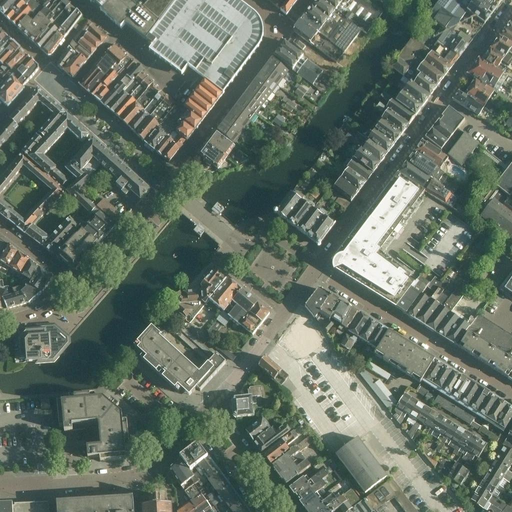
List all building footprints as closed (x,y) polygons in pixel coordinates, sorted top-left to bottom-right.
[(7,0),(3,5),(0,8),(0,14),(4,18),(20,0),(7,0)] [(31,0),(20,0),(4,18),(10,23),(31,0)] [(31,0),(10,23),(16,29),(26,18),(32,24),(33,19),(42,10),(51,0),(31,0)] [(22,34),(29,40),(35,46),(51,27),(63,13),(65,11),(70,5),(63,0),(51,0),(42,10),(33,19),(32,24),(22,34)] [(86,0),(91,4),(93,6),(95,3),(101,8),(99,11),(101,13),(121,30),(126,25),(129,28),(137,18),(143,24),(136,33),(147,42),(178,0),(86,0)] [(253,14),(234,0),(178,0),(147,42),(146,43),(152,48),(149,52),(182,76),(188,68),(196,75),(202,79),(205,81),(222,95),(225,92),(231,83),(258,48),(259,46),(261,43),(261,41),(262,38),(263,35),(263,33),(262,30),(262,27),(261,24),(260,22),(258,19),(256,17),(254,15),(253,14)] [(273,0),(271,3),(274,6),(280,11),(287,2),(288,0),(273,0)] [(288,0),(287,2),(280,11),(286,17),(298,0),(288,0)] [(344,54),(361,31),(319,0),(317,0),(301,21),(344,54)] [(319,0),(361,31),(366,35),(382,14),(363,0),(319,0)] [(460,7),(450,0),(440,0),(428,18),(435,23),(447,32),(451,35),(453,36),(458,30),(470,14),(460,7)] [(469,0),(465,0),(460,7),(470,14),(484,25),(491,16),(469,0)] [(484,0),(469,0),(491,16),(496,9),(484,0)] [(484,0),(496,9),(501,2),(499,0),(484,0)] [(77,11),(72,7),(70,5),(65,11),(71,17),(72,16),(77,11)] [(35,46),(41,51),(53,38),(56,35),(59,31),(67,22),(71,17),(65,11),(63,13),(51,27),(35,46)] [(67,22),(59,31),(66,37),(82,17),(77,11),(72,16),(71,17),(67,22)] [(16,29),(22,34),(32,24),(26,18),(16,29)] [(129,28),(136,33),(143,24),(137,18),(129,28)] [(88,21),(73,42),(79,46),(88,34),(86,33),(92,25),(88,21)] [(301,21),(293,32),(337,64),(344,54),(301,21)] [(447,32),(435,23),(428,33),(439,42),(447,32)] [(106,38),(92,25),(86,33),(88,34),(79,46),(91,57),(106,38)] [(473,41),(472,40),(458,30),(453,36),(468,47),(473,41)] [(48,57),(51,57),(66,37),(59,31),(56,35),(53,38),(41,51),(41,52),(48,57)] [(422,31),(414,41),(432,55),(451,69),(459,59),(442,46),(422,31)] [(511,36),(505,32),(503,33),(500,38),(511,45),(511,36)] [(459,59),(468,47),(453,36),(451,35),(442,46),(459,59)] [(511,45),(500,38),(498,41),(495,45),(509,53),(511,50),(511,45)] [(0,59),(14,45),(7,39),(0,46),(0,59)] [(412,39),(404,50),(444,78),(451,69),(432,55),(414,41),(412,39)] [(87,62),(91,57),(79,46),(73,42),(72,45),(70,47),(78,53),(87,62)] [(312,86),(323,71),(285,43),(274,57),(312,86)] [(0,71),(20,51),(14,45),(0,59),(0,71)] [(495,45),(491,51),(511,63),(511,62),(511,58),(507,55),(509,53),(495,45)] [(127,58),(114,46),(106,55),(117,65),(116,67),(117,68),(118,67),(121,68),(127,74),(128,72),(135,65),(132,62),(127,58)] [(72,80),(87,62),(78,53),(70,47),(69,49),(76,54),(63,71),(72,80)] [(69,49),(67,52),(63,59),(58,67),(63,71),(76,54),(69,49)] [(400,56),(397,59),(437,88),(444,78),(404,50),(400,56)] [(26,56),(20,51),(0,71),(0,75),(3,79),(14,69),(26,56)] [(491,51),(489,53),(486,56),(500,64),(502,62),(509,67),(511,63),(491,51)] [(79,86),(90,95),(100,83),(112,71),(113,72),(117,77),(118,77),(117,78),(120,81),(127,74),(121,68),(118,67),(117,68),(116,67),(117,65),(106,55),(94,68),(79,86)] [(3,79),(0,82),(0,92),(14,79),(30,60),(26,56),(14,69),(3,79)] [(483,60),(482,62),(503,75),(505,71),(498,67),(500,64),(486,56),(483,60)] [(266,67),(283,79),(288,72),(272,59),(266,67)] [(390,69),(402,77),(430,97),(437,88),(397,59),(390,69)] [(35,65),(30,60),(14,79),(19,83),(23,78),(35,65)] [(478,61),(473,68),(497,83),(503,75),(482,62),(478,61)] [(23,78),(19,83),(18,84),(24,88),(29,81),(30,81),(30,80),(35,74),(38,71),(38,68),(35,65),(23,78)] [(136,66),(127,77),(125,80),(102,105),(108,110),(133,83),(142,73),(144,71),(138,65),(136,66)] [(266,67),(261,74),(277,86),(283,79),(266,67)] [(467,76),(475,81),(491,91),(497,83),(473,68),(467,76)] [(110,86),(117,78),(118,77),(117,77),(113,72),(112,71),(100,83),(105,88),(107,89),(108,88),(111,92),(113,89),(110,86)] [(108,110),(115,115),(147,78),(142,73),(133,83),(108,110)] [(261,74),(255,81),(272,93),(277,86),(261,74)] [(422,107),(430,97),(402,77),(399,81),(405,86),(406,86),(407,87),(403,93),(422,107)] [(115,115),(121,121),(153,84),(153,83),(147,78),(115,115)] [(0,99),(3,102),(6,105),(9,105),(10,104),(9,104),(16,97),(16,96),(23,89),(24,88),(18,84),(19,83),(14,79),(0,92),(0,99)] [(202,79),(192,82),(218,102),(223,96),(222,95),(205,81),(202,79)] [(255,81),(250,88),(266,101),(272,93),(255,81)] [(475,81),(471,87),(469,89),(488,101),(493,92),(491,91),(475,81)] [(184,85),(213,108),(218,102),(192,82),(185,85),(184,85)] [(95,99),(105,88),(100,83),(90,95),(95,99)] [(121,121),(129,128),(161,92),(162,92),(153,84),(121,121)] [(178,93),(184,97),(207,115),(213,108),(184,85),(178,93)] [(297,90),(304,96),(307,92),(300,87),(297,90)] [(105,88),(95,99),(101,104),(111,92),(108,88),(107,89),(105,88)] [(250,88),(244,96),(261,108),(266,101),(250,88)] [(396,103),(377,88),(374,92),(381,97),(380,97),(390,105),(387,110),(408,126),(415,117),(396,103)] [(469,89),(466,95),(464,97),(483,109),(488,101),(469,89)] [(45,96),(38,90),(31,97),(38,104),(45,96)] [(304,96),(297,90),(295,93),(302,99),(304,96)] [(129,128),(136,135),(152,115),(167,97),(161,92),(129,128)] [(403,93),(402,92),(399,96),(400,97),(396,103),(415,117),(422,107),(403,93)] [(145,144),(178,104),(184,97),(178,93),(175,96),(180,100),(176,105),(168,97),(167,97),(152,115),(136,135),(145,144)] [(459,93),(453,101),(478,117),(483,109),(464,97),(459,93)] [(53,103),(45,96),(38,104),(41,104),(48,110),(53,103)] [(244,96),(239,102),(255,115),(261,108),(244,96)] [(31,111),(38,104),(31,97),(24,105),(31,111)] [(184,97),(178,104),(187,111),(202,123),(207,115),(184,97)] [(286,104),(293,110),(296,106),(289,101),(286,104)] [(239,102),(233,110),(250,122),(255,115),(239,102)] [(48,110),(55,116),(60,109),(53,103),(48,110)] [(147,145),(155,152),(167,138),(172,131),(187,111),(178,104),(145,144),(147,145)] [(293,110),(286,104),(284,107),(291,113),(293,110)] [(401,136),(408,126),(387,110),(379,104),(376,108),(375,109),(383,115),(379,120),(401,136)] [(24,119),(31,111),(24,105),(17,112),(24,119)] [(448,108),(424,139),(461,167),(478,145),(465,134),(464,135),(458,130),(465,121),(448,108)] [(60,109),(55,116),(53,118),(60,123),(67,115),(60,109)] [(233,110),(228,117),(244,129),(250,122),(233,110)] [(179,136),(187,142),(202,123),(187,111),(172,131),(176,134),(179,136)] [(24,119),(17,112),(9,120),(11,121),(18,127),(18,126),(24,119)] [(74,122),(67,115),(60,123),(68,130),(74,122)] [(275,119),(282,124),(285,121),(278,115),(275,119)] [(239,136),(244,129),(228,117),(222,124),(239,136)] [(53,118),(46,126),(53,131),(60,123),(53,118)] [(282,124),(275,119),(273,122),(280,127),(282,124)] [(371,137),(368,141),(387,155),(401,136),(379,120),(373,128),(368,135),(371,137)] [(10,137),(18,127),(11,121),(3,130),(10,137)] [(68,130),(75,137),(81,129),(74,122),(68,130)] [(60,138),(68,130),(60,123),(53,131),(56,134),(60,138)] [(233,144),(239,136),(222,124),(217,131),(233,144)] [(46,126),(39,134),(45,139),(53,131),(46,126)] [(89,136),(81,129),(75,137),(82,144),(89,136)] [(0,143),(2,146),(10,137),(3,130),(0,133),(0,143)] [(264,133),(271,138),(273,135),(266,130),(264,133)] [(43,142),(36,150),(43,157),(44,157),(51,148),(53,147),(56,143),(60,138),(56,134),(53,131),(45,139),(45,140),(44,142),(43,142)] [(173,143),(177,138),(179,136),(176,134),(172,131),(167,138),(170,140),(173,143)] [(271,138),(264,133),(262,136),(269,142),(271,138)] [(207,145),(226,159),(234,148),(215,134),(207,145)] [(43,142),(37,136),(30,144),(36,150),(43,142)] [(162,157),(169,163),(172,158),(179,151),(186,143),(187,142),(179,136),(177,138),(173,143),(162,157)] [(155,152),(162,157),(173,143),(170,140),(167,138),(155,152)] [(93,140),(71,164),(76,169),(81,173),(84,176),(88,179),(100,166),(104,169),(113,177),(122,166),(105,151),(98,145),(93,140)] [(380,165),(387,155),(368,141),(365,144),(364,144),(360,150),(380,165)] [(422,142),(414,154),(437,169),(445,158),(422,142)] [(30,144),(23,152),(29,158),(36,150),(30,144)] [(253,147),(260,153),(263,149),(256,144),(253,147)] [(217,171),(226,159),(207,145),(199,157),(205,161),(203,163),(204,166),(207,169),(210,169),(212,166),(217,171)] [(260,153),(253,147),(251,150),(258,156),(260,153)] [(373,174),(380,165),(360,150),(359,149),(352,158),(352,159),(365,168),(373,174)] [(49,162),(44,157),(43,157),(36,150),(29,158),(32,161),(40,169),(42,170),(49,162)] [(29,158),(23,152),(13,164),(7,171),(14,178),(21,170),(24,166),(26,168),(32,161),(29,158)] [(414,154),(406,164),(429,180),(430,179),(437,169),(414,154)] [(365,184),(373,174),(365,168),(352,159),(350,161),(348,160),(343,167),(346,169),(365,184)] [(26,168),(34,176),(40,169),(32,161),(26,168)] [(49,176),(55,170),(56,169),(49,162),(42,170),(49,176)] [(511,163),(478,208),(483,212),(480,216),(511,241),(511,163)] [(84,176),(81,173),(76,169),(71,164),(67,168),(66,170),(78,182),(84,176)] [(424,193),(451,209),(458,199),(443,190),(444,188),(430,179),(429,180),(406,164),(403,169),(398,175),(417,188),(425,192),(424,193)] [(122,193),(137,206),(150,192),(137,180),(122,166),(113,177),(120,183),(122,185),(121,186),(125,190),(122,193)] [(34,176),(43,183),(49,176),(42,170),(40,169),(34,176)] [(365,184),(346,169),(344,172),(341,170),(337,177),(358,193),(359,193),(365,184)] [(49,176),(56,183),(63,188),(68,182),(55,170),(49,176)] [(8,185),(14,178),(7,171),(1,178),(8,185)] [(310,171),(309,171),(307,174),(315,181),(318,177),(310,171)] [(398,175),(388,188),(407,203),(413,208),(424,193),(425,192),(417,188),(398,175)] [(43,183),(50,190),(56,183),(49,176),(43,183)] [(82,208),(92,216),(93,215),(97,210),(96,209),(77,191),(89,180),(84,176),(78,182),(67,192),(66,193),(76,202),(82,208)] [(333,190),(351,203),(355,197),(356,196),(357,194),(358,194),(358,193),(337,177),(336,177),(341,180),(333,190)] [(0,190),(2,192),(8,185),(1,178),(0,179),(0,190)] [(50,190),(53,192),(50,195),(43,202),(50,209),(57,201),(66,193),(67,192),(63,188),(56,183),(50,190)] [(409,210),(411,211),(413,208),(407,203),(388,188),(381,198),(404,215),(409,210)] [(276,214),(283,220),(285,218),(287,220),(286,222),(287,222),(295,211),(304,200),(305,198),(295,190),(276,214)] [(335,203),(340,197),(335,194),(331,200),(335,203)] [(340,197),(335,203),(345,211),(345,210),(349,205),(340,197)] [(403,221),(401,219),(404,215),(381,198),(374,207),(399,226),(403,221)] [(297,230),(306,219),(315,208),(310,204),(310,205),(304,200),(295,211),(287,222),(294,228),(296,226),(298,228),(297,230)] [(115,228),(124,219),(104,201),(96,209),(97,210),(115,228)] [(22,220),(12,212),(9,210),(0,202),(0,215),(3,218),(6,220),(7,222),(8,222),(15,227),(22,220)] [(44,215),(50,209),(43,202),(37,209),(44,215)] [(76,202),(73,206),(78,212),(82,208),(76,202)] [(215,210),(220,214),(224,209),(217,204),(213,209),(215,210)] [(392,235),(399,226),(374,207),(367,216),(392,235)] [(107,236),(115,228),(97,210),(93,215),(92,216),(82,208),(78,212),(86,220),(88,219),(107,236)] [(308,238),(325,216),(327,213),(322,210),(320,212),(315,208),(306,219),(297,230),(305,236),(306,234),(309,236),(307,237),(308,238)] [(37,209),(30,215),(38,222),(41,219),(41,218),(44,215),(37,209)] [(448,214),(423,247),(419,253),(407,243),(402,250),(426,268),(437,255),(461,222),(448,214)] [(33,227),(38,222),(30,215),(24,222),(22,220),(15,227),(17,229),(24,235),(25,235),(26,236),(33,227)] [(308,238),(318,246),(335,224),(325,216),(308,238)] [(390,238),(392,235),(367,216),(365,219),(390,238)] [(99,245),(107,236),(88,219),(86,220),(83,224),(80,228),(99,245)] [(336,271),(367,291),(395,309),(396,309),(414,284),(404,277),(406,274),(401,271),(399,273),(377,256),(390,238),(365,219),(332,263),(333,263),(334,264),(333,265),(333,266),(333,268),(333,269),(333,270),(334,271),(334,272),(336,271)] [(80,228),(71,220),(70,220),(64,226),(72,235),(74,234),(80,228)] [(442,280),(477,233),(461,222),(437,255),(426,268),(442,280)] [(64,226),(57,233),(66,242),(72,235),(64,226)] [(40,233),(33,227),(26,236),(33,241),(40,233)] [(204,233),(200,229),(199,229),(197,227),(193,232),(200,237),(204,233)] [(74,272),(99,245),(80,228),(74,234),(72,235),(66,242),(60,248),(54,254),(56,256),(56,259),(59,261),(60,260),(74,272)] [(50,240),(40,233),(33,241),(42,248),(50,240)] [(66,242),(57,233),(56,234),(51,239),(56,244),(60,248),(66,242)] [(51,239),(50,240),(42,248),(53,256),(54,254),(60,248),(56,244),(51,239)] [(18,254),(8,246),(0,260),(0,272),(4,275),(7,272),(18,254)] [(29,262),(18,254),(7,272),(19,279),(29,262)] [(40,269),(29,262),(19,279),(18,280),(22,283),(28,286),(40,269)] [(457,272),(462,265),(458,262),(453,269),(457,272)] [(202,287),(201,288),(204,290),(202,292),(183,293),(181,292),(170,305),(186,319),(188,316),(193,320),(209,301),(227,280),(211,266),(203,277),(207,281),(204,281),(202,284),(202,287)] [(41,294),(52,280),(52,279),(43,272),(40,269),(28,286),(41,294)] [(491,280),(486,271),(479,275),(484,284),(491,280)] [(396,309),(405,315),(419,297),(420,296),(426,288),(430,284),(420,277),(414,284),(396,309)] [(435,294),(443,283),(435,277),(430,284),(426,288),(435,294)] [(494,294),(501,286),(492,279),(485,287),(494,294)] [(19,308),(29,305),(23,292),(26,289),(21,284),(22,283),(18,280),(16,283),(18,288),(14,289),(12,282),(11,284),(19,308)] [(209,301),(223,313),(242,291),(227,280),(209,301)] [(415,321),(427,328),(448,298),(442,293),(449,283),(445,280),(443,283),(435,294),(429,301),(415,321)] [(427,328),(435,333),(450,314),(470,287),(462,281),(449,299),(448,298),(427,328)] [(0,282),(0,312),(8,311),(3,300),(8,289),(4,289),(2,282),(0,282)] [(29,305),(41,294),(28,286),(22,283),(21,284),(26,289),(23,292),(29,305)] [(8,311),(19,308),(11,284),(9,288),(8,289),(3,300),(8,311)] [(216,331),(221,325),(224,327),(231,320),(240,327),(241,327),(246,320),(257,305),(258,305),(242,291),(223,313),(217,321),(208,333),(212,336),(216,331)] [(317,292),(305,307),(317,322),(323,315),(322,314),(325,310),(323,309),(330,296),(321,291),(317,292)] [(331,314),(339,302),(330,296),(323,309),(325,310),(322,314),(323,315),(317,322),(323,329),(331,320),(331,319),(333,315),(331,314)] [(405,315),(415,321),(429,301),(420,296),(419,297),(405,315)] [(352,309),(339,302),(331,314),(333,315),(331,319),(331,320),(323,329),(326,334),(336,322),(341,326),(343,324),(352,309)] [(263,309),(257,305),(246,320),(258,329),(268,316),(268,315),(268,314),(268,313),(263,309)] [(335,332),(339,336),(351,325),(352,324),(359,314),(352,309),(343,324),(341,326),(335,332)] [(345,358),(358,338),(370,320),(360,314),(360,315),(359,314),(352,324),(353,325),(337,348),(345,358)] [(460,321),(453,316),(450,314),(435,333),(445,340),(460,321)] [(508,379),(511,373),(511,336),(479,316),(475,321),(475,320),(455,345),(456,346),(455,347),(508,379)] [(445,340),(456,346),(455,345),(475,320),(471,317),(466,325),(460,321),(445,340)] [(241,327),(252,336),(258,329),(246,320),(241,327)] [(379,326),(370,320),(358,338),(367,345),(379,326)] [(180,325),(177,328),(209,357),(212,354),(180,325)] [(388,332),(379,326),(367,345),(373,348),(371,352),(374,354),(384,339),(388,332)] [(26,362),(35,361),(35,365),(54,363),(59,357),(57,356),(68,344),(68,338),(54,327),(40,328),(40,331),(28,332),(25,332),(19,340),(19,342),(20,359),(26,359),(26,362)] [(200,392),(221,368),(226,363),(225,363),(216,355),(197,376),(157,340),(161,336),(151,328),(134,347),(143,355),(140,359),(178,393),(181,390),(189,397),(196,389),(200,392)] [(173,333),(205,362),(208,359),(176,330),(173,333)] [(384,339),(374,355),(375,356),(377,353),(385,358),(383,360),(389,364),(391,362),(407,372),(406,375),(412,379),(416,381),(419,383),(420,384),(423,380),(435,361),(434,360),(430,358),(426,356),(425,355),(388,332),(384,339)] [(229,358),(233,361),(238,355),(228,347),(224,354),(229,358)] [(284,384),(289,379),(266,358),(258,368),(259,369),(281,387),(284,384)] [(423,380),(432,386),(444,367),(435,361),(423,380)] [(388,381),(391,376),(378,368),(369,363),(366,367),(388,381)] [(432,386),(441,391),(453,372),(444,367),(432,386)] [(383,386),(379,381),(374,385),(372,383),(373,382),(364,370),(360,375),(388,409),(397,403),(383,386)] [(453,372),(441,391),(437,398),(436,400),(434,403),(443,409),(462,378),(453,372)] [(471,384),(462,378),(443,409),(452,414),(471,384)] [(480,389),(471,384),(452,414),(461,420),(480,389)] [(425,398),(427,394),(428,392),(419,386),(416,392),(425,398)] [(248,398),(238,399),(234,400),(232,403),(233,416),(236,419),(253,417),(253,412),(254,412),(254,409),(252,409),(252,406),(256,406),(255,398),(262,397),(261,388),(250,389),(248,392),(248,398)] [(470,426),(472,422),(477,414),(489,395),(480,389),(461,420),(470,426)] [(434,403),(436,400),(427,394),(425,398),(434,403)] [(95,395),(69,397),(69,402),(57,403),(59,429),(64,428),(64,432),(85,430),(87,448),(84,448),(83,448),(81,449),(80,450),(79,451),(79,452),(79,453),(79,454),(79,456),(80,457),(81,458),(82,459),(83,459),(85,459),(100,458),(100,462),(126,460),(125,448),(129,447),(127,421),(122,422),(122,414),(116,410),(119,406),(111,400),(108,403),(103,398),(95,399),(95,395)] [(412,399),(405,395),(396,408),(395,410),(395,412),(397,414),(393,417),(397,422),(412,399)] [(477,414),(486,419),(498,400),(489,395),(477,414)] [(418,403),(412,399),(397,422),(400,425),(404,419),(406,415),(410,417),(418,403)] [(486,419),(495,425),(507,406),(498,400),(486,419)] [(425,407),(418,403),(410,417),(407,422),(412,425),(411,425),(413,426),(425,407)] [(495,425),(504,431),(505,431),(511,418),(511,409),(507,406),(495,425)] [(432,412),(425,407),(413,426),(408,435),(412,439),(416,431),(415,431),(420,423),(423,425),(432,412)] [(439,416),(432,412),(423,425),(426,427),(422,434),(426,436),(439,416)] [(446,420),(439,416),(426,436),(430,438),(432,436),(434,432),(437,434),(446,420)] [(254,421),(257,424),(246,433),(254,444),(271,431),(268,427),(270,425),(267,420),(264,422),(263,420),(262,420),(260,417),(254,421)] [(304,425),(301,420),(296,423),(297,425),(291,430),(293,433),(304,425)] [(437,434),(438,434),(441,436),(438,440),(440,440),(439,442),(440,443),(437,447),(438,448),(452,424),(446,420),(437,434)] [(479,431),(480,430),(481,428),(472,422),(470,426),(479,431)] [(459,429),(452,424),(438,448),(442,450),(445,443),(449,445),(459,429)] [(297,438),(308,430),(304,425),(293,433),(263,456),(271,466),(290,453),(285,446),(286,445),(287,446),(298,438),(297,438)] [(254,444),(262,454),(290,433),(286,428),(274,436),(271,431),(254,444)] [(480,430),(479,431),(488,437),(490,433),(481,428),(480,430)] [(459,429),(449,445),(448,446),(455,450),(466,433),(459,429)] [(473,437),(466,433),(455,450),(449,460),(452,461),(456,455),(456,456),(461,449),(464,451),(473,437)] [(299,454),(316,441),(312,435),(295,448),(299,454)] [(479,441),(473,437),(464,451),(468,453),(463,460),(466,462),(479,441)] [(387,478),(358,440),(336,457),(365,494),(387,478)] [(478,459),(482,453),(487,445),(479,441),(466,462),(466,463),(470,465),(472,461),(475,457),(478,459)] [(511,447),(505,443),(504,444),(502,446),(504,447),(511,452),(511,450),(511,447)] [(189,472),(197,466),(208,458),(197,445),(179,458),(181,460),(189,472)] [(504,447),(500,455),(511,462),(511,452),(504,447)] [(295,448),(290,453),(271,466),(274,470),(279,476),(293,465),(290,460),(299,454),(295,448)] [(427,450),(423,453),(430,462),(433,457),(427,450)] [(310,468),(299,454),(290,460),(293,465),(279,476),(283,482),(286,486),(310,468)] [(511,462),(500,455),(496,461),(509,469),(511,466),(511,462)] [(460,467),(456,464),(454,468),(448,464),(450,461),(443,457),(442,460),(439,464),(441,465),(465,480),(470,472),(467,470),(460,467)] [(219,473),(208,458),(197,466),(198,467),(195,470),(201,477),(204,475),(208,481),(219,473)] [(175,466),(168,471),(189,501),(176,510),(176,511),(212,511),(210,509),(211,508),(200,493),(195,486),(198,484),(189,472),(181,460),(175,466)] [(496,461),(491,468),(511,480),(511,479),(511,475),(507,473),(509,469),(496,461)] [(461,486),(465,480),(441,465),(439,468),(440,469),(439,472),(443,475),(454,482),(452,485),(453,488),(455,489),(457,488),(459,485),(461,486)] [(491,468),(487,475),(501,483),(503,480),(509,484),(511,480),(491,468)] [(322,482),(328,477),(323,472),(310,482),(306,477),(289,490),(297,501),(322,482)] [(219,473),(208,481),(209,481),(213,487),(210,489),(215,496),(218,494),(219,495),(229,487),(225,481),(224,480),(219,473)] [(483,482),(502,494),(503,494),(505,490),(499,486),(501,483),(487,475),(483,482)] [(348,511),(373,511),(382,506),(385,505),(394,499),(402,509),(404,511),(417,511),(401,492),(391,480),(389,481),(372,494),(363,501),(352,509),(348,511)] [(322,482),(297,501),(304,511),(320,499),(320,498),(325,494),(322,490),(326,487),(322,482)] [(483,482),(479,489),(492,497),(494,493),(500,497),(502,494),(483,482)] [(241,502),(229,487),(219,495),(219,496),(217,498),(222,505),(225,503),(230,510),(241,502)] [(465,493),(459,488),(455,494),(459,498),(461,495),(463,496),(465,493)] [(479,489),(475,495),(502,511),(507,506),(502,503),(501,506),(497,503),(498,500),(492,497),(479,489)] [(343,497),(323,511),(334,511),(339,509),(341,511),(348,511),(352,509),(360,503),(351,491),(343,497)] [(475,495),(471,502),(470,502),(484,510),(486,511),(487,511),(488,511),(489,511),(490,510),(491,511),(492,511),(501,511),(502,511),(475,495)] [(304,511),(305,511),(323,511),(343,497),(342,497),(337,501),(332,496),(323,503),(320,499),(304,511)] [(133,511),(133,497),(56,502),(56,511),(133,511)] [(142,505),(142,511),(172,511),(171,505),(172,505),(172,504),(171,504),(171,503),(170,503),(170,504),(165,504),(164,498),(165,498),(159,498),(159,497),(152,498),(148,499),(148,505),(143,505),(142,505)] [(227,511),(248,511),(241,502),(230,510),(227,511)] [(48,511),(48,503),(47,503),(36,504),(12,505),(12,504),(8,505),(0,504),(0,511),(48,511)]
